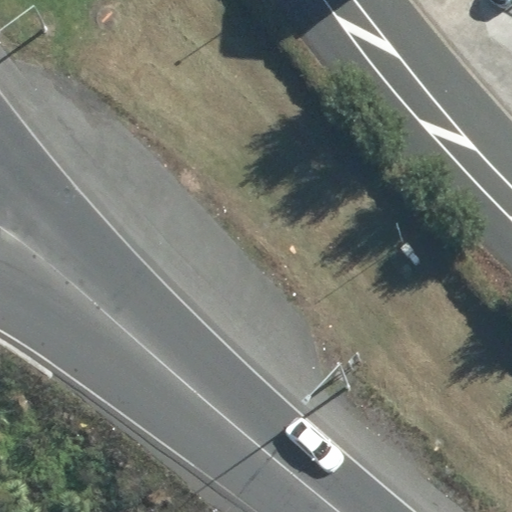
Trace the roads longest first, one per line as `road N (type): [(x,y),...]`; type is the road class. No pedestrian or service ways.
road 1 (motorway): [(0,130),(220,413)]
road 2 (motorway): [(0,274),(220,413)]
road 3 (motorway): [(220,413),(346,511)]
